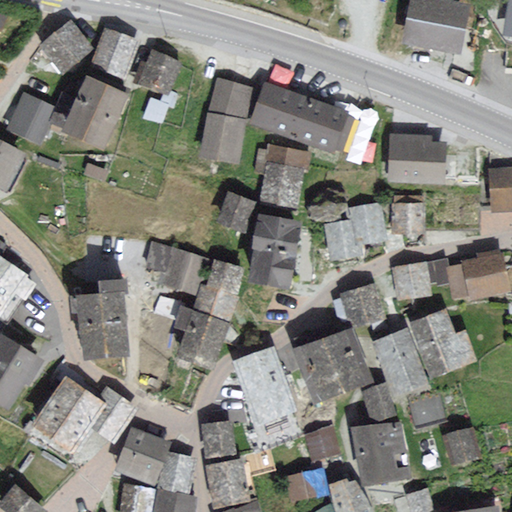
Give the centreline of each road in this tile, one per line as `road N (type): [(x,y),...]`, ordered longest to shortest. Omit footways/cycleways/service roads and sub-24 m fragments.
road 1 (residential): [(511,239),(405,257),(349,280),(290,331),(222,370),(190,437)]
road 2 (secondary): [(172,13),(374,76),(511,134)]
road 3 (residential): [(0,222),(57,291),(85,367),(147,402)]
road 4 (residential): [(61,511),(147,402)]
